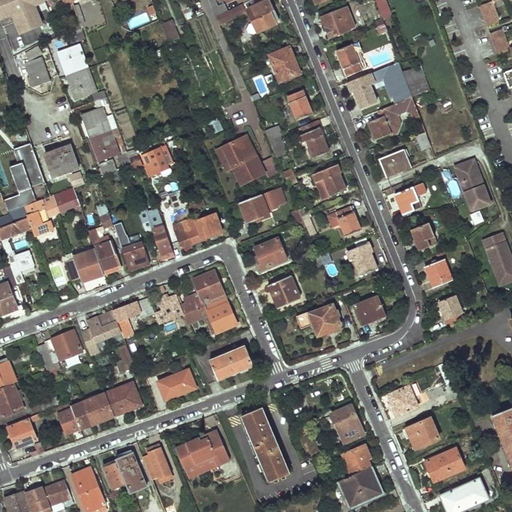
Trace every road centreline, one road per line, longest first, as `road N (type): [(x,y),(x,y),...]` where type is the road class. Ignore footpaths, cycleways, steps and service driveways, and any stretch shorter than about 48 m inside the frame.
road 1 (residential): [(0,337),(225,251),(282,379)]
road 2 (residential): [(1,477),(282,379)]
road 3 (residential): [(349,356),(398,339),(411,317),(408,289),(368,190)]
road 4 (residential): [(368,190),(288,0)]
road 5 (residential): [(368,190),(474,152),(507,225)]
road 6 (residential): [(349,356),(416,511)]
